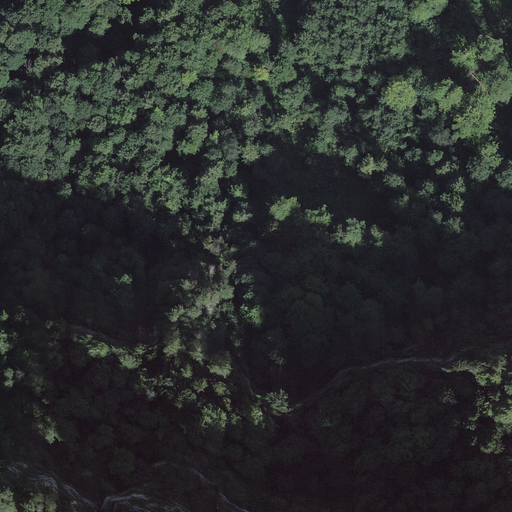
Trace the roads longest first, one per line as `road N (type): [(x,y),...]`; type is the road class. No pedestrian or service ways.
road 1 (motorway): [(0,184),(105,0)]
road 2 (trunk): [(511,452),(379,511)]
